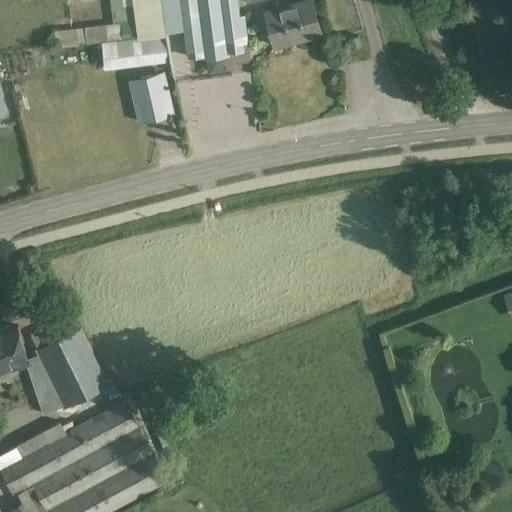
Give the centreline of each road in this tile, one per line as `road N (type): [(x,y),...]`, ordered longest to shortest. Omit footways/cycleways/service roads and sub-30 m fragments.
road 1 (secondary): [(0,225),(274,154),(397,134)]
road 2 (unclassified): [(397,134),(363,0)]
